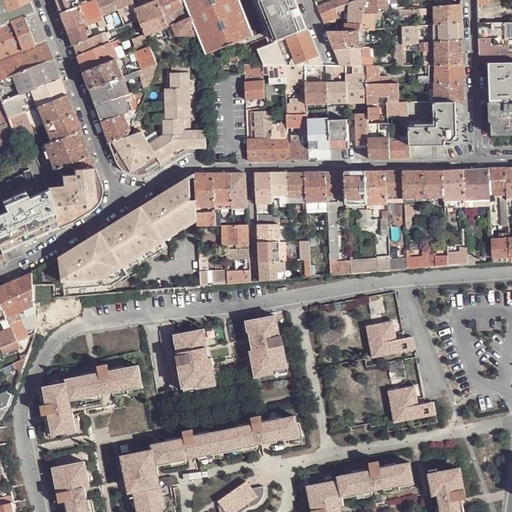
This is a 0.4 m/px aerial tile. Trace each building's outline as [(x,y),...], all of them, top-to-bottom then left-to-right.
[(29,0),(3,0),(7,10),(0,12),(0,59),(45,41),(35,13),(29,0)] [(56,0),(58,2),(62,14),(75,9),(75,8),(73,4),(78,2),(78,1),(77,0),(56,0)] [(97,2),(96,0),(91,2),(83,6),(80,7),(87,23),(103,16),(97,2)] [(118,10),(113,0),(102,0),(97,2),(103,16),(118,10)] [(113,0),(118,10),(134,4),(131,0),(113,0)] [(193,17),(185,0),(158,0),(159,1),(169,27),(173,25),(193,17)] [(238,0),(185,0),(193,17),(200,36),(202,40),(203,42),(208,54),(253,36),(238,0)] [(238,0),(253,36),(258,49),(259,49),(277,42),(287,38),(308,30),(296,0),(238,0)] [(350,0),(349,0),(338,0),(319,9),(321,15),(336,8),(350,3),(350,0)] [(350,8),(349,23),(346,23),(345,31),(358,31),(363,14),(366,0),(356,0),(350,3),(350,8)] [(389,6),(388,0),(366,0),(363,14),(374,13),(380,12),(381,12),(389,11),(389,6)] [(497,9),(496,0),(477,0),(478,23),(497,24),(497,13),(497,9)] [(511,9),(511,0),(496,0),(497,9),(511,9)] [(169,27),(159,1),(154,3),(136,10),(139,18),(140,20),(145,31),(147,37),(170,27),(169,27)] [(350,3),(336,8),(338,13),(350,8),(350,3)] [(462,4),(435,7),(435,24),(463,22),(462,4)] [(80,7),(80,6),(75,8),(75,9),(62,14),(68,30),(74,46),(89,40),(88,36),(92,34),(87,23),(80,7)] [(336,8),(321,15),(324,23),(340,17),(338,13),(336,8)] [(421,8),(399,11),(399,17),(421,15),(421,14),(421,8)] [(374,13),(363,14),(358,31),(359,31),(375,30),(375,20),(374,13)] [(510,20),(510,13),(497,13),(497,24),(505,24),(510,24),(510,20)] [(200,36),(193,17),(173,25),(177,36),(200,36)] [(109,33),(103,19),(97,21),(103,35),(109,33)] [(375,20),(375,30),(384,29),(383,19),(381,19),(375,20)] [(145,31),(140,20),(135,22),(134,23),(135,27),(137,33),(145,31)] [(463,40),(463,22),(435,24),(436,42),(463,40)] [(135,27),(134,23),(125,26),(122,28),(123,32),(135,27)] [(506,38),(505,24),(497,24),(478,23),(479,38),(492,38),(493,40),(494,42),(494,46),(506,46),(506,38)] [(419,43),(418,26),(413,26),(407,27),(403,27),(403,36),(404,44),(413,44),(419,43)] [(308,30),(287,38),(295,59),(298,58),(299,61),(308,60),(318,56),(308,30)] [(361,47),(359,31),(358,31),(345,31),(330,32),(328,32),(335,49),(361,47)] [(103,35),(102,35),(106,45),(111,44),(113,43),(109,32),(109,33),(103,35)] [(106,45),(102,35),(93,38),(89,40),(74,46),(76,51),(78,57),(106,45)] [(213,67),(258,49),(253,36),(208,54),(213,67)] [(404,44),(403,36),(396,37),(397,45),(396,45),(396,52),(395,52),(395,58),(396,58),(396,65),(405,65),(405,57),(404,44)] [(287,38),(277,42),(287,65),(305,65),(322,65),(318,56),(308,60),(299,61),(298,58),(295,59),(287,38)] [(463,40),(436,42),(436,65),(464,65),(463,40)] [(49,50),(45,41),(0,59),(0,81),(52,60),(49,50)] [(507,55),(506,46),(494,46),(491,46),(491,42),(489,41),(479,41),(480,56),(507,55)] [(122,59),(115,42),(113,43),(111,44),(117,60),(122,59)] [(287,65),(277,42),(259,49),(265,64),(285,65),(287,65)] [(436,42),(420,43),(421,49),(421,51),(431,51),(431,65),(436,65),(436,42)] [(117,60),(111,44),(106,45),(78,57),(81,65),(84,73),(117,60)] [(362,57),(361,47),(335,49),(341,66),(343,66),(347,66),(353,66),(363,65),(362,57)] [(156,58),(152,48),(142,51),(137,53),(143,69),(158,63),(156,58)] [(259,49),(258,49),(213,67),(214,69),(217,72),(222,74),(245,73),(245,64),(264,65),(265,64),(259,49)] [(511,63),(511,55),(507,55),(480,56),(480,63),(489,63),(511,63)] [(367,57),(362,57),(363,65),(368,65),(373,65),(373,58),(367,57)] [(56,69),(52,60),(0,81),(0,96),(2,102),(30,90),(59,79),(56,69)] [(123,76),(117,60),(84,73),(87,79),(91,89),(123,76)] [(143,69),(142,69),(146,81),(152,79),(158,63),(143,69)] [(489,63),(490,83),(511,82),(511,63),(489,63)] [(264,76),(264,65),(245,64),(245,73),(246,74),(254,74),(254,76),(264,76)] [(265,64),(264,65),(264,76),(269,76),(270,79),(286,78),(285,65),(265,64)] [(191,65),(172,65),(172,73),(172,89),(166,89),(166,120),(164,120),(164,135),(163,135),(160,137),(156,131),(147,138),(143,131),(111,143),(119,161),(122,167),(125,170),(129,172),(133,174),(138,175),(144,174),(149,172),(188,149),(208,149),(207,130),(192,130),(191,65)] [(287,65),(285,65),(286,78),(286,84),(291,84),(303,84),(306,84),(305,65),(287,65)] [(369,84),(369,74),(368,65),(363,65),(353,66),(354,75),(347,75),(347,81),(348,103),(348,105),(369,102),(369,84)] [(380,76),(379,65),(373,65),(368,65),(369,74),(369,84),(380,84),(380,76)] [(465,83),(464,65),(436,65),(437,83),(465,83)] [(128,87),(123,76),(91,89),(94,99),(97,105),(125,95),(130,93),(128,87)] [(64,90),(59,79),(30,90),(37,106),(66,95),(64,90)] [(146,81),(128,87),(130,93),(133,91),(150,85),(152,79),(146,81)] [(249,81),(246,81),(247,99),(265,99),(265,81),(249,81)] [(347,81),(328,83),(329,104),(348,103),(347,81)] [(511,82),(490,83),(491,101),(511,100),(511,82)] [(328,83),(306,84),(307,91),(307,99),(307,104),(307,105),(329,104),(328,83)] [(437,83),(436,83),(436,102),(457,102),(466,102),(465,83),(437,83)] [(389,95),(389,84),(380,84),(369,84),(369,102),(369,103),(380,103),(380,95),(389,95)] [(391,84),(389,84),(389,95),(389,102),(400,102),(400,84),(391,84)] [(37,106),(30,90),(2,102),(8,118),(37,106)] [(130,93),(125,95),(131,111),(139,108),(133,91),(130,93)] [(69,104),(66,95),(37,106),(44,124),(72,113),(69,104)] [(131,111),(125,95),(97,105),(101,116),(103,122),(125,114),(131,111)] [(511,100),(491,101),(493,135),(511,134),(511,100)] [(409,114),(408,102),(400,102),(389,102),(389,107),(389,110),(389,115),(401,114),(409,114)] [(458,135),(457,102),(436,102),(434,102),(435,111),(438,111),(438,127),(410,127),(410,134),(410,140),(410,145),(446,145),(445,141),(447,140),(448,141),(451,141),(454,140),(458,135)] [(307,105),(307,104),(294,104),(291,104),(287,104),(288,118),(288,124),(288,126),(299,126),(308,125),(308,124),(307,105)] [(8,118),(15,136),(23,133),(32,129),(44,124),(37,106),(8,118)] [(380,107),(369,107),(369,109),(369,113),(369,119),(379,119),(380,117),(380,107)] [(271,125),(270,108),(251,109),(252,140),(272,139),(271,125)] [(76,122),(72,113),(44,124),(51,142),(79,130),(76,122)] [(364,113),(358,113),(358,148),(370,147),(370,123),(369,119),(369,113),(364,113)] [(130,129),(125,114),(103,122),(107,132),(111,142),(130,135),(131,130),(130,129)] [(409,114),(401,114),(401,124),(405,125),(409,124),(409,114)] [(349,122),(329,123),(330,148),(350,148),(349,124),(349,122)] [(310,149),(330,148),(329,123),(308,124),(308,125),(309,142),(310,149)] [(389,123),(370,123),(370,147),(370,159),(390,158),(390,141),(390,135),(389,123)] [(288,126),(288,124),(283,125),(271,125),(272,139),(289,138),(288,126)] [(308,125),(299,126),(300,135),(300,142),(309,142),(308,125)] [(34,134),(32,129),(23,133),(25,138),(34,134)] [(84,143),(79,130),(51,142),(44,144),(54,169),(59,167),(68,163),(89,155),(84,143)] [(289,142),(289,138),(272,139),(252,140),(248,140),(249,151),(248,152),(249,161),(289,160),(289,142)] [(410,140),(390,141),(390,158),(410,158),(410,145),(410,140)] [(310,149),(309,142),(300,142),(292,142),(289,142),(289,160),(310,160),(310,149)] [(91,161),(89,155),(68,163),(70,169),(93,167),(91,161)] [(0,213),(0,250),(2,254),(49,233),(57,227),(72,220),(93,207),(95,205),(98,202),(100,198),(101,191),(100,186),(94,167),(74,170),(75,174),(62,176),(63,185),(49,187),(49,189),(41,192),(29,197),(28,198),(26,195),(4,205),(7,211),(0,213)] [(507,168),(489,169),(490,186),(501,186),(507,186),(507,168)] [(0,184),(0,213),(7,211),(4,205),(26,195),(28,198),(29,197),(24,186),(35,181),(30,169),(23,172),(24,174),(0,184)] [(489,169),(464,170),(465,200),(491,199),(490,193),(490,186),(489,169)] [(465,200),(464,170),(444,171),(445,197),(445,201),(459,200),(465,200)] [(368,204),(366,171),(346,172),(347,195),(347,199),(347,202),(348,204),(368,204)] [(386,171),(366,171),(368,204),(388,204),(388,203),(388,197),(388,194),(386,171)] [(404,171),(386,171),(388,194),(391,194),(405,194),(404,171)] [(426,198),(424,171),(404,171),(405,194),(406,199),(426,198)] [(445,197),(444,171),(424,171),(426,198),(445,197)] [(306,172),(288,173),(290,194),(290,197),(292,197),(304,197),(307,197),(306,172)] [(327,195),(326,172),(306,172),(307,197),(307,199),(307,201),(328,201),(327,195)] [(347,195),(346,172),(326,172),(327,195),(339,195),(347,195)] [(246,173),(231,174),(232,199),(233,205),(233,208),(248,207),(246,173)] [(272,194),(271,173),(256,173),(257,203),(272,203),(272,198),(272,194)] [(288,173),(271,173),(272,194),(275,194),(281,194),(290,194),(288,173)] [(214,174),(196,175),(198,207),(215,207),(215,206),(215,199),(214,174)] [(231,174),(214,174),(215,199),(232,199),(231,174)] [(195,175),(60,258),(64,282),(125,277),(128,275),(123,267),(198,221),(197,200),(192,200),(191,180),(195,177),(195,175)] [(24,186),(29,197),(41,192),(35,181),(24,186)] [(405,194),(391,194),(391,196),(388,197),(388,203),(406,203),(406,199),(405,194)] [(339,202),(339,195),(327,195),(328,201),(328,212),(331,260),(339,259),(337,203),(339,202)] [(508,198),(508,197),(501,198),(502,227),(509,226),(509,206),(508,198)] [(328,212),(328,201),(307,201),(307,202),(308,213),(328,212)] [(216,226),(215,213),(198,213),(199,227),(209,226),(216,226)] [(273,220),(273,216),(258,216),(259,225),(274,225),(273,220)] [(250,245),(249,225),(234,226),(229,226),(229,246),(240,245),(250,245)] [(259,225),(260,243),(281,242),(280,225),(274,225),(259,225)] [(511,257),(510,241),(496,242),(496,239),(493,239),(493,258),(499,258),(511,257)] [(282,261),(281,242),(260,243),(261,262),(282,261)] [(250,258),(250,249),(240,249),(227,249),(228,260),(241,259),(247,259),(250,258)] [(410,251),(408,251),(409,258),(409,259),(429,258),(429,252),(436,252),(436,258),(437,258),(436,251),(423,252),(423,256),(411,257),(410,251)] [(464,256),(449,257),(449,259),(462,258),(462,261),(469,261),(468,251),(463,251),(464,256)] [(391,261),(391,257),(372,259),(373,273),(391,271),(391,261)] [(436,258),(429,259),(429,268),(449,267),(449,259),(449,257),(437,258),(436,258)] [(429,258),(409,259),(409,270),(429,268),(429,259),(429,258)] [(462,261),(462,258),(449,259),(449,267),(462,266),(462,261)] [(373,273),(372,259),(351,261),(351,265),(351,274),(373,273)] [(409,270),(409,259),(391,261),(391,271),(409,270)] [(287,260),(282,261),(261,262),(262,281),(288,280),(287,260)] [(351,274),(351,265),(332,267),(332,276),(351,274)] [(228,272),(229,284),(252,282),(251,270),(246,271),(228,272)] [(228,272),(201,275),(201,286),(212,285),(217,285),(229,284),(228,272)] [(35,301),(32,273),(13,282),(26,310),(36,305),(35,302),(35,301)] [(26,310),(13,282),(7,285),(0,287),(0,299),(8,318),(18,313),(26,310)] [(38,329),(36,305),(26,310),(18,313),(28,336),(37,333),(38,329)] [(28,336),(18,313),(8,318),(12,328),(18,341),(28,336)] [(277,316),(247,322),(249,332),(251,332),(255,350),(251,351),(256,377),(275,374),(274,371),(289,368),(283,336),(281,336),(277,316)] [(0,333),(12,328),(8,318),(0,321),(0,333)] [(374,344),(371,345),(373,358),(388,355),(388,353),(390,352),(391,355),(401,353),(400,348),(405,346),(406,352),(415,350),(413,337),(397,340),(395,326),(381,329),(380,324),(370,326),(374,344)] [(18,341),(12,328),(0,333),(0,348),(1,348),(18,341)] [(206,330),(175,335),(179,356),(178,356),(184,388),(198,385),(199,388),(218,385),(212,358),(209,359),(206,341),(208,341),(206,330)] [(21,349),(18,341),(1,348),(4,355),(13,351),(13,352),(21,349)] [(21,372),(27,359),(22,361),(15,364),(21,372)] [(389,363),(390,380),(407,378),(405,362),(389,363)] [(14,365),(0,370),(0,371),(2,377),(16,371),(14,365)] [(69,383),(47,388),(49,397),(42,398),(44,405),(42,405),(44,415),(46,415),(50,435),(76,430),(73,412),(71,413),(68,401),(87,398),(88,401),(100,399),(101,398),(102,397),(101,394),(114,392),(114,394),(115,395),(117,396),(129,393),(129,390),(143,387),(139,367),(125,369),(124,367),(109,369),(108,365),(99,366),(100,371),(82,375),(83,377),(69,380),(69,383)] [(47,388),(41,389),(42,398),(49,397),(47,388)] [(402,389),(392,391),(396,409),(393,410),(395,423),(410,420),(410,418),(412,417),(413,420),(421,418),(420,413),(427,411),(428,417),(437,415),(435,402),(419,405),(417,391),(403,394),(402,389)] [(0,409),(11,405),(14,397),(10,395),(0,398),(0,409)] [(7,412),(11,405),(0,409),(0,410),(1,410),(3,414),(0,418),(2,420),(7,412)] [(162,511),(160,501),(163,501),(161,489),(158,490),(155,478),(158,477),(156,469),(171,466),(171,464),(177,463),(178,465),(186,463),(186,461),(197,458),(198,460),(206,458),(205,456),(212,455),(212,457),(242,450),(242,448),(248,447),(249,448),(257,447),(256,445),(268,442),(268,444),(276,442),(276,440),(282,439),(283,441),(298,437),(293,416),(279,419),(278,417),(260,421),(259,416),(250,418),(251,423),(236,426),(236,429),(208,435),(207,433),(192,436),(191,432),(182,434),(183,438),(165,442),(165,445),(151,448),(153,456),(138,459),(137,457),(121,461),(128,493),(133,492),(137,511),(139,511),(162,511)] [(113,442),(100,444),(108,484),(120,482),(113,442)] [(309,489),(313,511),(339,511),(339,507),(344,506),(343,498),(358,495),(358,493),(365,492),(365,494),(373,493),(373,491),(385,489),(385,491),(393,490),(393,487),(400,486),(400,488),(415,486),(412,464),(397,467),(397,464),(381,467),(380,462),(371,464),(372,468),(354,472),(354,474),(339,477),(340,481),(323,484),(324,486),(309,489)] [(70,469),(55,471),(61,502),(65,501),(66,511),(91,511),(89,499),(87,499),(85,488),(90,487),(86,463),(69,466),(70,469)] [(462,511),(461,500),(466,499),(463,481),(458,482),(456,470),(428,475),(432,496),(439,495),(441,506),(439,506),(440,511),(462,511)] [(250,507),(251,507),(253,506),(257,504),(259,502),(261,500),(262,499),(262,498),(264,495),(264,492),(264,489),(264,486),(254,488),(252,486),(249,481),(248,482),(220,501),(219,501),(221,505),(219,505),(220,511),(237,511),(249,504),(250,507)] [(0,505),(13,501),(12,496),(0,499),(0,505)] [(15,511),(13,501),(0,505),(0,511),(15,511)]
